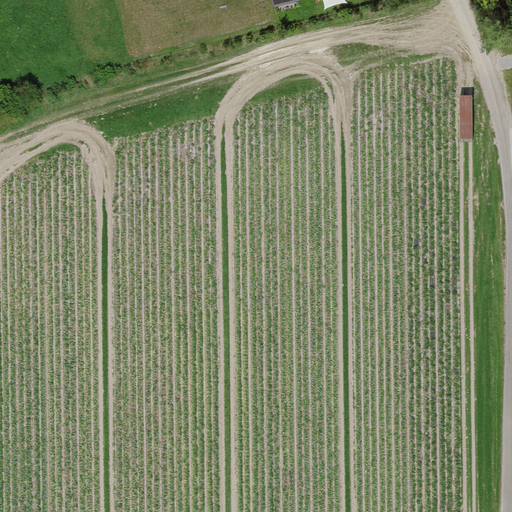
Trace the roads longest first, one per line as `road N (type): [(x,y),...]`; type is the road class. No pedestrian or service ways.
road 1 (track): [(499,511),(507,282),(498,146),(481,77)]
road 2 (track): [(408,85),(221,93),(0,151)]
road 3 (unclassified): [(511,161),(460,0)]
